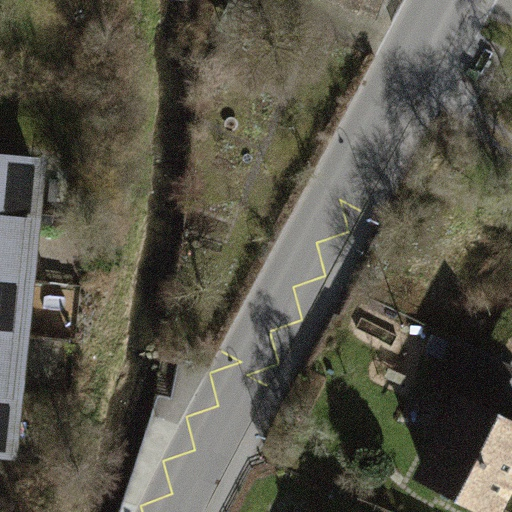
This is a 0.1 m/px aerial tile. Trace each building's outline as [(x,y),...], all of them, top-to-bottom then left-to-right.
[(0,163),(0,220),(28,223),(34,166),(0,163)] [(0,220),(0,277),(23,279),(28,223),(0,220)] [(0,277),(0,334),(17,336),(23,279),(0,277)] [(0,334),(0,391),(11,392),(17,336),(0,334)] [(0,391),(0,448),(6,449),(11,392),(0,391)] [(511,468),(511,426),(464,403),(426,478),(491,510),(511,468)] [(0,511),(11,511),(13,508),(0,502),(0,511)]
